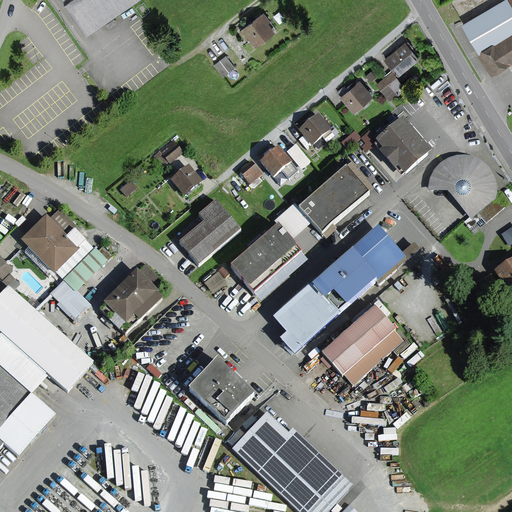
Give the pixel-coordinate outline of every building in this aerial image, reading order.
[(60,0),(87,38),(133,6),(142,0),(60,0)] [(511,3),(510,0),(500,0),(463,23),(480,52),(479,53),(492,74),(511,62),(511,3)] [(261,17),(243,29),(254,45),(272,33),(261,17)] [(403,46),(386,60),(397,74),(414,61),(403,46)] [(226,57),(214,66),(224,77),(235,68),(226,57)] [(392,75),(376,87),(385,98),(400,86),(392,75)] [(358,83),(342,96),(353,110),(369,97),(358,83)] [(328,132),(317,119),(301,133),(312,146),(328,132)] [(427,153),(402,125),(378,146),(404,174),(427,153)] [(167,164),(182,153),(174,143),(160,153),(167,164)] [(288,164),(278,151),(263,164),(274,176),(288,164)] [(432,180),(428,192),(447,192),(473,218),(494,200),(495,186),(489,173),(477,162),(463,158),(449,162),(438,170),(432,180)] [(258,175),(250,166),(233,179),(241,189),(258,175)] [(188,171),(173,182),(185,197),(199,186),(188,171)] [(367,196),(345,171),(300,209),(321,235),(367,196)] [(206,225),(180,246),(197,266),(237,233),(214,206),(200,218),(206,225)] [(77,251),(46,221),(24,243),(55,273),(77,251)] [(305,262),(277,230),(232,269),(259,301),(305,262)] [(379,235),(355,256),(375,280),(399,259),(379,235)] [(104,263),(85,246),(58,275),(65,281),(51,297),(77,321),(90,308),(74,294),(104,263)] [(0,280),(11,295),(22,286),(0,256),(0,280)] [(373,283),(351,258),(276,322),(289,337),(283,343),(294,355),(336,320),(334,317),(373,283)] [(511,297),(511,264),(494,276),(509,299),(511,297)] [(143,281),(153,276),(149,268),(139,274),(143,281)] [(154,294),(135,276),(107,306),(126,324),(154,294)] [(215,299),(229,288),(220,276),(206,286),(215,299)] [(0,300),(0,332),(2,335),(0,337),(0,444),(2,442),(18,456),(51,417),(27,397),(47,374),(66,390),(88,365),(6,294),(0,300)] [(373,316),(327,357),(353,385),(398,343),(373,316)] [(216,364),(191,391),(227,425),(252,398),(216,364)] [(289,441),(266,419),(235,452),(299,511),(325,511),(348,488),(292,437),(289,441)]
